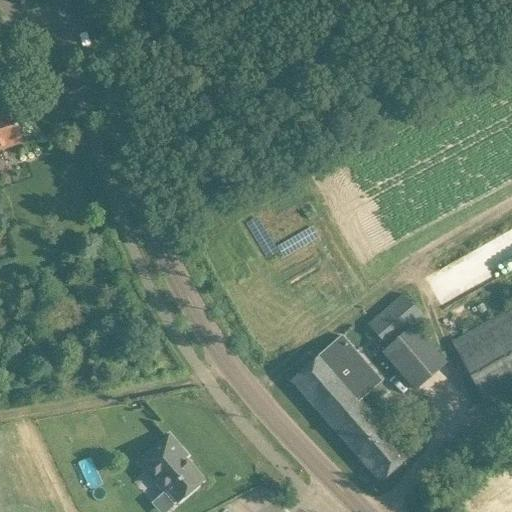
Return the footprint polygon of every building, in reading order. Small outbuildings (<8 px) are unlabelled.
[(0,112),(0,149),(4,148),(23,141),(12,108),(0,112)] [(403,294),(368,324),(387,348),(381,353),(415,391),(448,365),(414,325),(423,318),(403,294)] [(484,322),(451,341),(490,411),(511,398),(511,307),(508,309),(484,322)] [(305,367),(290,380),(380,483),(395,470),(410,456),(361,400),(381,382),(341,336),(305,367)] [(169,434),(137,462),(145,470),(147,468),(178,503),(205,480),(185,458),(188,456),(169,434)]
